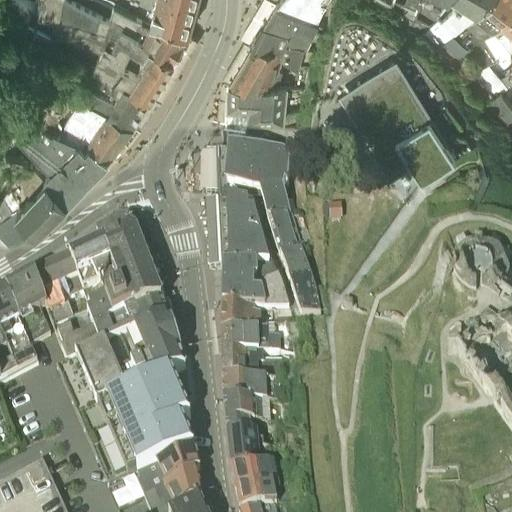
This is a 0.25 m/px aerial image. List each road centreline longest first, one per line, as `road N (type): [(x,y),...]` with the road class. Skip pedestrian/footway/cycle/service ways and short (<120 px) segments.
road 1 (tertiary): [(220,511),(187,254),(158,176)]
road 2 (secondary): [(158,176),(163,147),(221,35),(226,0)]
road 3 (secondary): [(158,176),(107,196),(0,273)]
